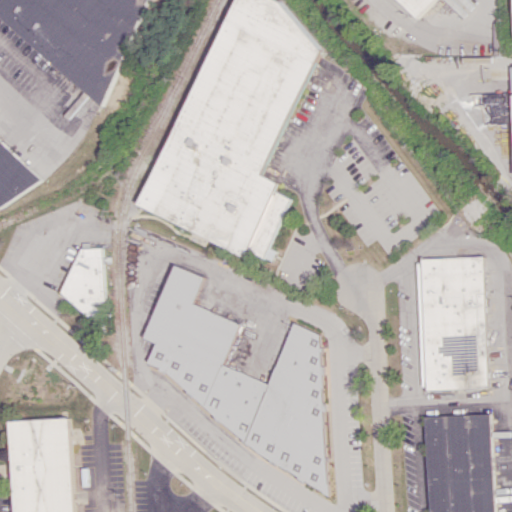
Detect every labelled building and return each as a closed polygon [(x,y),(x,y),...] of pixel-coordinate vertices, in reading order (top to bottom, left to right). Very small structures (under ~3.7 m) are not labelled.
[(6,0),(0,8),(0,17),(110,106),(144,10),(152,0),(6,0)] [(245,253),(247,250),(267,258),(292,197),(277,191),(280,182),(267,177),(321,47),(284,0),(231,0),(144,211),(245,253)] [(402,0),(420,17),(436,0),(402,0)] [(0,217),(41,173),(0,135),(0,217)] [(104,247),(74,248),(74,297),(79,297),(79,317),(105,317),(104,247)] [(426,385),(420,263),(425,263),(425,259),(487,256),(493,387),(430,390),(430,385),(426,385)] [(330,488),(328,413),(331,404),(327,400),(326,378),(330,367),(326,364),(325,353),(327,348),(325,346),(324,333),(294,322),(275,375),(269,382),(223,366),(239,321),(194,306),(193,303),(203,275),(173,264),(147,337),(148,338),(156,341),(148,365),(155,367),(285,472),(330,488)] [(430,416),(432,511),(498,511),(495,413),(430,416)] [(17,511),(75,511),(72,418),(14,420),(17,511)]
